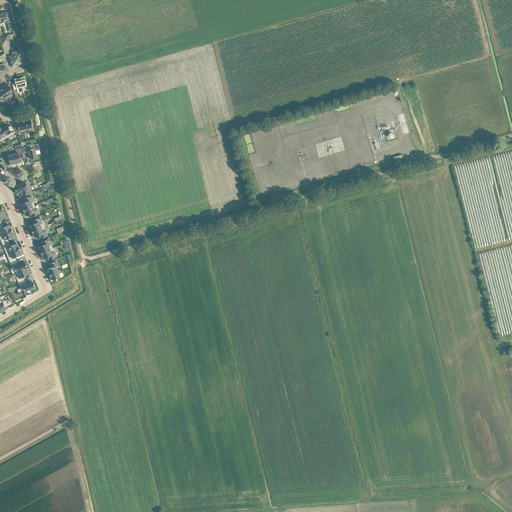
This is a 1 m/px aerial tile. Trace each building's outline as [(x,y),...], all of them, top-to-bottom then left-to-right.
[(5,11),(0,12),(0,17),(1,23),(7,21),(9,31),(12,30),(13,34),(16,33),(11,12),(5,14),(5,11)] [(2,44),(9,42),(7,36),(1,37),(2,44)] [(17,53),(13,54),(13,55),(9,56),(12,67),(15,66),(15,65),(21,63),(20,59),(21,59),(20,53),(17,54),(17,53)] [(15,82),(12,83),(15,93),(23,91),(22,87),(26,86),(25,81),(24,76),(20,77),(20,78),(18,78),(18,79),(16,80),(16,79),(14,79),(15,82)] [(1,101),(5,98),(8,96),(9,98),(12,95),(9,91),(11,89),(7,84),(1,88),(1,89),(0,89),(0,99),(2,103),(2,102),(1,101)] [(13,127),(17,133),(19,133),(19,131),(28,129),(27,127),(32,126),(30,119),(17,122),(18,126),(13,127)] [(1,127),(7,137),(15,133),(11,125),(8,127),(6,124),(1,127)] [(14,153),(7,155),(10,165),(20,162),(20,159),(24,158),(21,144),(15,146),(16,152),(14,152),(14,153)] [(29,146),(23,148),(24,153),(28,152),(30,159),(37,157),(35,151),(39,150),(38,144),(32,145),(33,148),(29,149),(29,146)] [(21,182),(17,184),(17,185),(14,187),(16,193),(22,191),(23,195),(29,193),(32,192),(27,181),(22,183),(21,182)] [(33,201),(31,195),(25,198),(26,201),(21,203),(22,206),(21,207),(22,210),(34,205),(33,202),(33,201)] [(42,201),(46,211),(60,205),(57,196),(42,201)] [(36,208),(34,205),(22,210),(24,213),(26,216),(31,213),(32,217),(39,214),(36,208)] [(46,220),(62,215),(59,208),(44,213),(46,220)] [(41,220),(40,217),(33,220),(35,223),(29,225),(31,228),(30,228),(31,231),(44,226),(45,226),(43,220),(41,220)] [(1,224),(0,224),(0,234),(0,235),(11,230),(10,227),(9,227),(8,225),(2,227),(1,224)] [(41,238),(47,236),(44,226),(31,231),(33,234),(34,237),(40,235),(41,238)] [(13,233),(11,230),(0,235),(0,234),(0,238),(2,244),(9,242),(7,239),(13,236),(12,234),(13,233)] [(48,238),(42,241),(43,244),(38,247),(39,249),(39,250),(40,253),(52,248),(48,238)] [(6,254),(19,248),(17,245),(17,246),(16,243),(10,245),(9,242),(2,244),(6,254)] [(20,251),(19,248),(6,254),(10,263),(16,260),(15,257),(21,254),(19,252),(20,251)] [(52,248),(40,253),(41,256),(42,256),(43,259),(48,257),(50,260),(56,257),(52,248)] [(16,261),(10,264),(12,267),(13,266),(16,272),(26,268),(27,268),(24,262),(18,264),(16,261)] [(56,261),(49,264),(51,267),(47,269),(49,272),(48,272),(50,277),(52,280),(59,277),(56,268),(58,267),(56,261)] [(29,274),(26,268),(16,272),(14,273),(18,282),(24,280),(23,277),(29,274)] [(26,284),(24,281),(18,283),(20,287),(22,286),(25,295),(32,293),(30,289),(35,287),(32,281),(26,284)]
